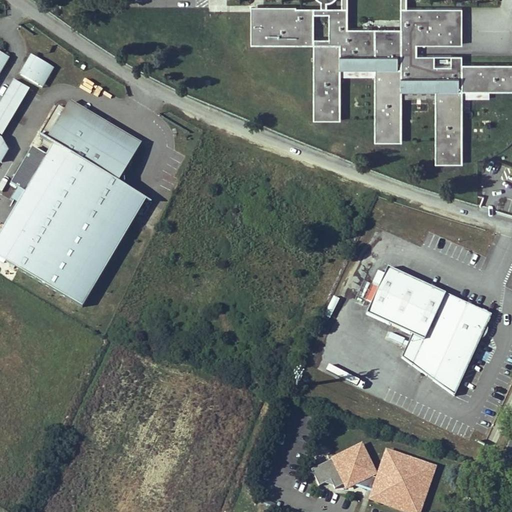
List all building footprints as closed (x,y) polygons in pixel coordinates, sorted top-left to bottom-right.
[(396,0),(396,27),(343,27),(343,6),(337,6),(327,6),(327,12),(327,38),(310,38),(310,12),(310,6),(249,6),(249,43),(313,43),(312,116),(338,116),(338,67),(372,67),(372,139),(399,139),(399,88),(434,88),(434,159),(459,159),(459,87),(511,87),(511,62),(458,62),(458,54),(412,54),(412,41),(457,41),(457,6),(401,6),(401,0),(396,0)] [(0,82),(17,54),(0,44),(0,82)] [(62,64),(43,53),(36,66),(41,69),(37,75),(51,84),(51,83),(62,64)] [(62,64),(51,83),(55,86),(66,66),(62,64)] [(41,69),(36,66),(32,72),(37,75),(41,69)] [(38,85),(22,76),(0,113),(0,131),(9,136),(38,85)] [(228,95),(223,106),(294,136),(298,125),(228,95)] [(151,141),(79,100),(56,138),(70,146),(87,118),(145,151),(151,141)] [(132,173),(145,151),(87,118),(70,146),(56,138),(52,136),(49,141),(60,147),(56,153),(52,159),(37,151),(19,182),(33,190),(0,246),(0,250),(91,305),(155,198),(133,185),(139,176),(132,173)] [(56,153),(41,144),(37,151),(52,159),(56,153)] [(7,263),(0,273),(0,274),(10,280),(17,269),(7,263)] [(454,397),(491,317),(387,269),(365,315),(410,337),(401,359),(454,397)] [(389,334),(387,341),(402,345),(404,337),(389,334)] [(356,489),(365,485),(381,478),(385,476),(372,446),(343,459),(356,489)] [(388,481),(384,492),(382,498),(392,502),(391,504),(412,511),(416,511),(417,511),(419,511),(427,511),(432,501),(434,502),(441,484),(438,483),(443,470),(432,466),(433,464),(409,455),(408,458),(398,454),(388,481)] [(384,492),(388,481),(381,478),(365,485),(384,492)]
